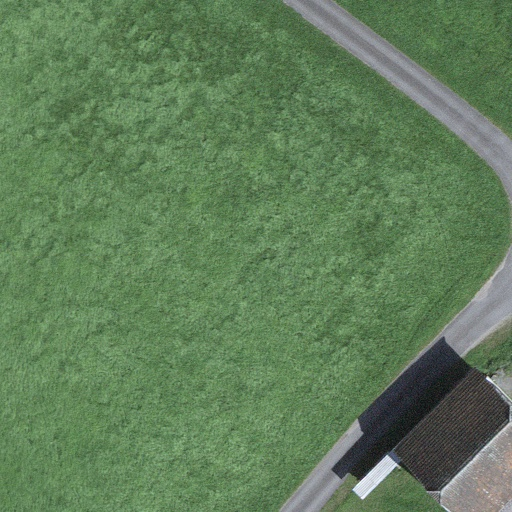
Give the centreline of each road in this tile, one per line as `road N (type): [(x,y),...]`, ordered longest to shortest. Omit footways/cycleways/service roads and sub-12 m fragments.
road 1 (unclassified): [(511,290),(295,511)]
road 2 (unclassified): [(319,0),(461,110),(511,165)]
